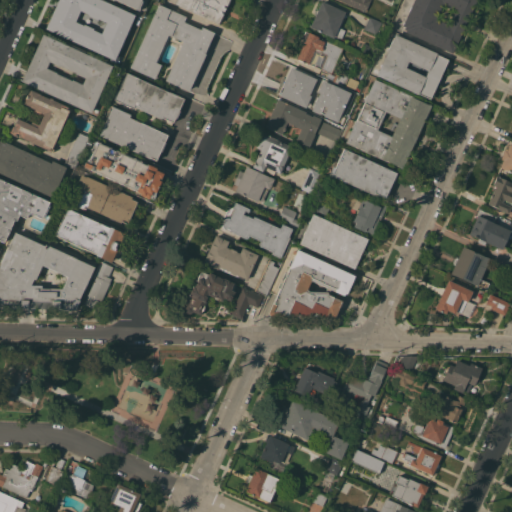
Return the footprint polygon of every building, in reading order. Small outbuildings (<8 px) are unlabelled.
[(46,28),(58,0),(103,0),(135,14),(129,27),(130,28),(128,34),(127,33),(123,42),(124,43),(121,48),(120,48),(115,60),(46,28)] [(116,0),(141,0),(142,1),(138,10),(116,0)] [(175,3),(176,0),(229,0),(219,23),(175,3)] [(340,0),(370,0),(370,2),(366,1),(362,10),(340,0)] [(405,31),(406,30),(403,29),(405,26),(402,25),(413,0),(475,0),(452,53),(405,31)] [(345,11),(345,12),(346,12),(345,14),(346,14),(345,16),(344,16),(339,27),(345,30),(341,40),(332,36),(331,38),(325,36),(326,34),(310,27),(315,16),(314,14),(314,12),(315,11),(317,11),(321,1),(345,11)] [(159,3),(186,16),(184,21),(201,29),(202,27),(214,32),(205,53),(206,53),(189,91),(165,80),(169,70),(166,68),(167,66),(169,67),(179,44),(170,40),(172,37),(169,36),(157,63),(161,64),(155,79),(130,67),(159,3)] [(369,17),(381,22),(375,35),(363,30),(369,17)] [(331,73),(307,62),(307,63),(298,59),(298,58),(297,58),(304,42),(301,40),(305,31),(308,32),(309,32),(319,36),(319,37),(343,48),(331,73)] [(21,81),(43,33),(112,65),(99,95),(100,95),(96,103),(95,103),(91,113),(21,81)] [(419,92),(418,93),(377,75),(395,33),(437,52),(437,53),(449,58),(431,98),(419,92)] [(366,55),(360,52),(364,43),(370,46),(366,55)] [(341,84),(333,80),(337,70),(349,76),(344,86),(340,85),(341,84)] [(184,98),(179,110),(180,110),(176,118),(175,118),(173,122),(162,117),(161,118),(134,106),(133,108),(113,99),(117,90),(118,91),(123,80),(122,80),(126,71),(184,98)] [(288,71),(299,76),(301,73),(317,80),(316,83),(318,84),(316,87),(317,88),(316,89),(317,90),(312,101),(311,100),(311,102),(293,94),(292,97),(279,91),(288,71)] [(399,167),(399,166),(386,160),(385,161),(345,142),(374,78),(415,97),(414,98),(428,104),(428,103),(431,105),(402,169),(399,167)] [(344,86),(344,87),(352,90),(347,101),(335,96),(340,85),(344,86)] [(30,124),(32,121),(39,124),(44,113),(24,104),(30,89),(40,93),(40,94),(49,98),(50,97),(51,98),(52,98),(53,100),(68,106),(68,107),(72,109),(71,112),(69,111),(52,148),(54,149),(53,152),(33,143),(33,144),(29,142),(29,140),(21,136),(21,137),(9,132),(13,125),(14,126),(17,118),(30,124)] [(306,111),(305,113),(312,116),(313,115),(321,118),(314,133),(315,134),(309,147),(295,141),(301,128),(293,125),(293,127),(286,124),(281,134),(265,127),(278,98),(306,111)] [(99,135),(106,119),(105,118),(110,105),(131,114),(129,117),(168,134),(164,141),(166,142),(161,152),(160,151),(156,160),(150,158),(99,135)] [(318,133),(323,121),(339,128),(334,140),(318,133)] [(79,132),(89,136),(74,168),(64,163),(79,132)] [(294,147),(282,173),(280,172),(280,173),(275,171),(273,174),(263,170),(262,171),(252,166),(260,149),(256,147),(262,132),(294,147)] [(0,172),(0,140),(4,143),(5,141),(51,163),(52,160),(66,167),(52,197),(0,172)] [(83,166),(85,162),(88,163),(93,151),(91,150),(94,143),(95,144),(96,141),(98,141),(100,142),(111,147),(111,148),(115,150),(116,149),(118,150),(118,151),(133,157),(136,158),(136,159),(139,160),(142,161),(141,162),(146,164),(148,164),(156,168),(156,169),(163,173),(161,178),(159,178),(158,180),(161,181),(154,198),(150,197),(149,198),(141,194),(141,193),(136,191),(137,190),(83,166)] [(503,159),(500,158),(504,149),(507,150),(510,143),(511,143),(511,172),(499,167),(503,159)] [(396,172),(390,186),(392,186),(387,198),(374,192),(373,194),(331,175),(344,148),(396,172)] [(320,162),(326,164),(322,173),(321,173),(311,193),(300,188),(310,168),(317,171),(320,162)] [(274,178),(270,188),(269,188),(263,201),(258,199),(257,201),(234,191),(237,185),(233,183),(240,168),(244,170),(246,165),(274,178)] [(132,196),(131,198),(137,201),(127,223),(122,221),(121,222),(85,206),(83,209),(68,202),(81,174),(86,177),(87,176),(132,196)] [(511,181),(511,203),(510,206),(511,206),(508,213),(498,209),(498,207),(488,203),(490,196),(492,197),(493,193),(492,192),(493,190),(491,189),(493,184),(497,175),(511,181)] [(0,178),(49,201),(48,205),(49,205),(44,217),(43,216),(42,218),(34,214),(33,214),(30,213),(30,214),(28,213),(26,218),(19,214),(16,220),(14,219),(4,242),(1,241),(0,242),(0,178)] [(359,208),(356,206),(362,195),(386,207),(373,234),(365,230),(364,231),(353,226),(355,222),(353,221),(359,208)] [(315,208),(319,200),(330,205),(326,214),(315,208)] [(280,228),(282,223),(292,228),(288,237),(290,237),(280,257),(271,253),(272,251),(259,245),(259,244),(259,243),(260,241),(249,235),(248,238),(247,238),(246,238),(224,228),(222,226),(222,223),(222,221),(229,205),(232,207),(234,202),(250,208),(248,212),(245,210),(243,214),(252,218),(253,216),(280,228)] [(109,227),(110,226),(124,233),(111,262),(96,255),(96,254),(52,233),(57,223),(59,224),(61,219),(59,218),(64,206),(109,227)] [(296,211),(296,212),(294,218),(301,221),(298,227),(278,218),(284,206),(296,211)] [(477,216),(475,215),(479,207),(497,216),(494,222),(510,230),(501,249),(486,242),(484,245),(477,241),(478,238),(469,234),(477,216)] [(368,239),(354,269),(299,243),(312,213),(368,239)] [(0,307),(0,261),(14,231),(48,246),(48,245),(94,266),(75,309),(0,307)] [(208,250),(207,249),(208,247),(209,248),(215,234),(229,241),(226,246),(230,248),(237,251),(239,253),(242,247),(258,254),(247,279),(236,274),(236,275),(230,272),(229,273),(216,267),(203,261),(208,250)] [(490,258),(481,278),(490,282),(486,291),(474,286),(475,284),(450,273),(454,265),(453,264),(453,262),(455,257),(457,257),(458,257),(463,246),(490,258)] [(338,299),(342,300),(334,317),(327,314),(327,316),(326,317),(325,317),(322,318),(317,315),(316,316),(310,313),(308,316),(307,317),(306,317),(305,317),(300,315),(299,318),(297,316),(292,317),(287,314),(287,316),(283,314),(282,316),(280,315),(271,315),(270,315),(269,314),(268,312),(269,312),(280,288),(277,287),(280,281),(283,282),(283,281),(281,279),(284,273),(286,274),(290,266),(288,265),(290,259),(292,260),(295,254),(293,253),(295,250),(296,251),(297,249),(354,275),(346,293),(345,293),(344,294),(343,295),(341,293),(338,299)] [(266,262),(268,263),(270,259),(274,261),(273,265),(278,267),(266,295),(254,290),(266,262)] [(95,278),(93,277),(100,261),(113,266),(108,277),(111,278),(110,282),(101,303),(96,301),(93,307),(84,303),(95,278)] [(223,279),(224,278),(233,282),(232,284),(234,285),(233,287),(232,287),(230,289),(234,291),(230,301),(223,297),(221,301),(219,300),(218,300),(215,299),(214,297),(207,294),(205,300),(206,301),(204,306),(204,308),(203,311),(202,311),(200,314),(193,311),(192,312),(191,313),(188,313),(186,313),(184,311),(183,310),(183,308),(183,306),(185,304),(187,303),(190,295),(189,295),(192,286),(194,287),(197,281),(196,280),(197,277),(197,275),(198,273),(200,273),(201,271),(208,274),(209,272),(223,279)] [(448,279),(473,291),(468,301),(476,305),(470,317),(456,311),(455,313),(447,310),(446,313),(434,308),(448,279)] [(242,286),(253,291),(263,295),(257,307),(248,303),(241,318),(230,313),(242,286)] [(510,303),(504,315),(490,308),(491,306),(486,303),(490,293),(510,303)] [(399,365),(403,356),(417,357),(411,370),(399,365)] [(374,396),(371,394),(368,400),(369,401),(367,405),(373,407),(369,415),(355,409),(360,398),(353,395),(348,406),(337,402),(349,375),(362,381),(363,378),(368,380),(377,359),(388,364),(374,396)] [(442,379),(445,373),(442,372),(446,364),(449,365),(450,364),(454,366),(457,359),(469,365),(470,362),(482,368),(474,385),(472,384),(468,392),(463,390),(462,393),(453,388),(455,385),(442,379)] [(18,382),(27,384),(31,366),(11,362),(4,394),(15,396),(18,382)] [(409,373),(427,381),(422,391),(407,383),(406,385),(404,384),(403,386),(397,383),(398,381),(396,380),(397,378),(392,376),(397,367),(397,368),(399,365),(411,370),(409,373)] [(295,386),(293,385),(296,379),(298,380),(304,367),(317,373),(318,370),(337,379),(336,381),(338,382),(336,385),(341,387),(336,399),(319,391),(315,399),(307,395),(307,396),(293,390),(295,386)] [(445,398),(446,395),(454,399),(457,393),(466,397),(461,408),(462,409),(456,423),(428,409),(435,393),(445,398)] [(335,402),(330,412),(318,407),(323,397),(335,402)] [(339,422),(333,435),(348,442),(340,459),(325,452),(332,437),(312,428),(307,439),(275,424),(284,405),(289,407),(292,400),(339,422)] [(445,448),(416,435),(417,434),(412,432),(416,423),(424,426),(423,428),(424,429),(427,423),(425,423),(429,413),(436,416),(434,420),(436,421),(437,418),(444,421),(443,422),(454,428),(445,448)] [(379,414),(384,417),(381,423),(376,421),(379,414)] [(398,421),(393,430),(382,425),(386,415),(398,421)] [(266,441),(265,440),(267,435),(269,436),(269,435),(295,446),(291,454),(290,454),(286,464),(281,461),(280,463),(273,460),(272,462),(260,457),(266,441)] [(441,455),(437,463),(437,464),(437,466),(436,467),(435,468),(432,475),(409,464),(408,463),(409,461),(403,458),(406,453),(415,457),(414,460),(415,460),(419,453),(406,447),(409,441),(441,455)] [(392,463),(370,454),(373,447),(377,449),(379,444),(385,447),(386,445),(397,451),(392,463)] [(378,472),(350,459),(355,448),(384,461),(378,472)] [(331,456),(344,462),(338,474),(337,474),(337,475),(325,469),(331,456)] [(59,457),(64,460),(61,468),(55,466),(59,457)] [(0,485),(0,473),(3,475),(6,468),(9,470),(12,463),(21,468),(26,459),(35,464),(35,463),(42,466),(38,477),(39,478),(38,480),(37,479),(33,486),(35,487),(34,489),(31,488),(27,497),(0,485)] [(52,465),(64,471),(57,486),(45,480),(52,465)] [(72,491),(72,490),(63,486),(69,473),(71,475),(72,474),(74,474),(77,466),(86,470),(83,478),(85,479),(85,480),(94,484),(89,499),(72,491)] [(281,479),(276,488),(269,502),(245,491),(249,483),(244,481),(248,473),(252,475),(256,467),(281,479)] [(392,495),(397,483),(395,482),(399,475),(408,479),(409,478),(419,483),(420,482),(428,486),(424,494),(423,494),(417,507),(392,495)] [(140,493),(137,501),(142,503),(138,511),(117,511),(118,509),(108,504),(116,485),(116,486),(117,483),(140,493)] [(0,511),(0,491),(24,502),(21,507),(26,509),(24,511),(0,511)] [(323,507),(313,502),(317,491),(328,496),(323,507)] [(416,511),(415,511),(379,511),(386,498),(416,511)]
